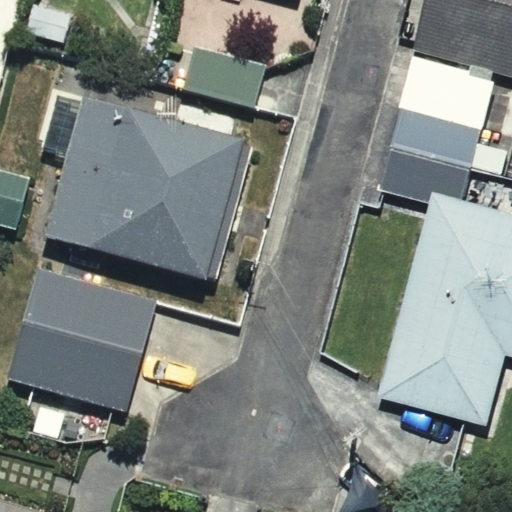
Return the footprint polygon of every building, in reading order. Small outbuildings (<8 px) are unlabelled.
[(511,0),(414,0),(370,164),(454,187),(484,75),(511,82),(511,0)] [(237,118),(37,77),(23,146),(56,153),(40,233),(206,267),(237,118)] [(25,182),(0,175),(0,223),(14,227),(25,182)] [(511,208),(422,186),(370,394),(479,422),(500,338),(511,341),(511,208)] [(146,288),(15,261),(0,335),(0,386),(26,392),(20,425),(55,432),(61,403),(119,415),(146,288)] [(0,511),(63,511),(65,505),(0,491),(0,511)]
